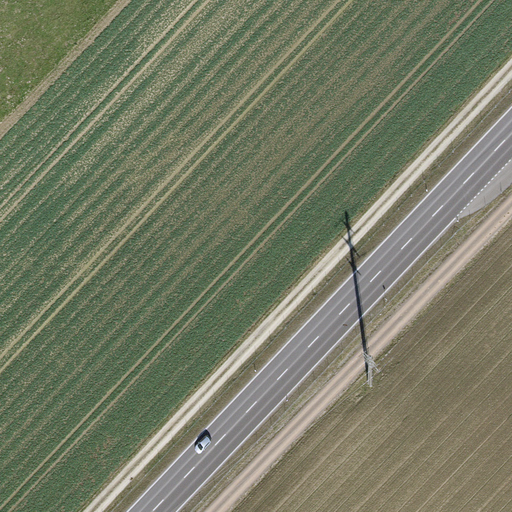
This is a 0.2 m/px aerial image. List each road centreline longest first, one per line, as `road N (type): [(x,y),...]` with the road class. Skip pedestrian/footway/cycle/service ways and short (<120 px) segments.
road 1 (track): [(511,67),(90,511)]
road 2 (primary): [(158,511),(511,147)]
road 3 (track): [(511,209),(219,511)]
